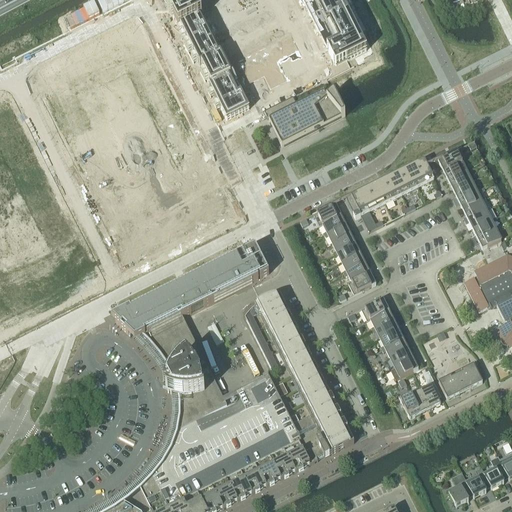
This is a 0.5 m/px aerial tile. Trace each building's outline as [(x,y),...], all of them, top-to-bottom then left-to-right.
[(162,0),(163,0),(167,9),(167,10),(170,16),(171,16),(175,24),(178,31),(180,30),(184,39),(187,44),(188,45),(197,63),(199,68),(200,69),(201,68),(204,73),(208,82),(210,86),(209,87),(209,88),(219,108),(220,111),(221,112),(225,121),(226,121),(226,122),(227,122),(230,120),(248,111),(249,111),(249,110),(241,95),(240,95),(236,87),(236,86),(233,80),(234,79),(232,74),(222,53),(220,54),(219,52),(214,44),(214,43),(215,42),(216,42),(213,37),(212,38),(211,38),(209,34),(209,33),(211,32),(208,28),(207,28),(205,24),(202,19),(202,20),(201,18),(200,18),(196,8),(193,3),(192,2),(193,1),(195,0),(301,0),(323,43),(335,67),(336,67),(346,62),(351,60),(365,53),(366,52),(365,52),(366,52),(366,51),(358,36),(356,30),(351,21),(348,16),(348,15),(345,9),(341,1),(340,0),(162,0)] [(135,22),(130,24),(138,39),(139,41),(145,38),(137,23),(135,22)] [(126,26),(117,31),(121,39),(130,34),(126,26)] [(117,31),(107,36),(111,44),(121,39),(117,31)] [(107,36),(98,41),(102,48),(111,44),(107,36)] [(98,41),(88,45),(92,53),(102,48),(98,41)] [(88,45),(79,50),(83,58),(92,53),(88,45)] [(155,58),(133,69),(138,78),(160,67),(155,58)] [(160,67),(138,78),(143,88),(165,77),(160,67)] [(40,70),(30,75),(38,92),(48,87),(47,85),(40,70)] [(165,77),(143,88),(148,97),(151,96),(169,87),(165,77)] [(267,84),(264,77),(258,80),(261,86),(264,91),(269,88),(267,84)] [(169,87),(151,96),(156,104),(174,95),(169,87)] [(293,100),(264,114),(275,137),(282,150),(345,118),(334,97),(334,96),(331,91),(297,108),(293,100)] [(174,95),(156,104),(160,113),(178,104),(174,95)] [(53,96),(43,101),(48,111),(58,106),(53,96)] [(178,104),(160,113),(164,122),(182,113),(178,104)] [(58,106),(48,111),(53,121),(63,116),(58,106)] [(182,113),(164,122),(169,130),(171,130),(187,121),(182,113)] [(63,116),(53,121),(57,130),(68,125),(63,116)] [(187,121),(171,130),(175,139),(190,132),(190,128),(187,121)] [(18,122),(7,127),(12,137),(23,132),(18,122)] [(23,132),(12,137),(18,148),(28,142),(23,132)] [(72,134),(62,139),(67,149),(77,144),(72,134)] [(193,139),(179,146),(184,156),(200,147),(196,140),(193,139)] [(28,142),(18,148),(23,158),(33,153),(28,142)] [(77,144),(67,149),(72,159),(82,154),(77,144)] [(474,146),(473,145),(467,148),(468,149),(470,153),(476,150),(474,146)] [(184,156),(182,157),(186,165),(204,156),(200,147),(184,156)] [(33,153),(23,158),(28,168),(38,163),(33,153)] [(442,175),(465,164),(459,153),(437,164),(442,175)] [(82,154),(72,159),(77,169),(87,163),(82,154)] [(204,156),(186,165),(191,174),(209,165),(204,156)] [(430,176),(433,175),(426,162),(345,203),(355,222),(360,219),(368,235),(368,236),(383,228),(381,224),(375,228),(368,215),(433,183),(430,176)] [(38,163),(28,168),(33,178),(43,173),(38,163)] [(87,163),(77,169),(81,178),(92,173),(87,163)] [(469,173),(465,164),(442,175),(447,184),(469,173)] [(209,165),(191,174),(195,183),(213,174),(209,165)] [(43,173),(33,178),(38,188),(49,183),(43,173)] [(92,173),(81,178),(86,188),(97,183),(92,173)] [(471,185),(475,183),(469,173),(447,184),(452,194),(471,185)] [(49,183),(38,188),(43,199),(54,193),(49,183)] [(97,183),(86,188),(91,198),(102,193),(97,183)] [(475,192),(471,185),(452,194),(457,204),(479,193),(477,190),(475,192)] [(462,213),(485,202),(481,195),(485,193),(483,191),(480,192),(479,193),(457,204),(462,213)] [(43,199),(35,203),(39,210),(57,200),(54,193),(43,199)] [(102,193),(91,198),(96,208),(106,202),(102,193)] [(57,200),(39,210),(42,217),(61,207),(57,200)] [(467,223),(490,211),(486,201),(485,202),(462,213),(467,223)] [(106,202),(96,208),(101,217),(111,212),(106,202)] [(61,207),(42,217),(46,223),(64,214),(61,207)] [(322,228),(341,219),(335,207),(318,216),(313,219),(319,230),(322,228)] [(487,216),(490,215),(491,214),(490,212),(491,211),(490,211),(467,223),(472,233),(491,223),(487,216)] [(111,212),(101,217),(106,227),(116,222),(111,212)] [(64,214),(46,223),(49,230),(68,221),(64,214)] [(324,239),(346,228),(341,219),(322,228),(326,235),(323,237),(324,239)] [(302,230),(308,227),(305,222),(299,225),(302,230)] [(476,242),(498,231),(497,229),(494,230),(491,223),(472,233),(476,242)] [(332,247),(350,238),(346,228),(324,239),(325,241),(328,240),(332,247)] [(498,231),(476,242),(482,252),(500,243),(497,235),(499,234),(498,231)] [(71,232),(54,241),(59,251),(76,242),(71,232)] [(142,233),(116,247),(127,269),(153,256),(147,243),(142,233)] [(334,258),(355,247),(350,238),(332,247),(335,254),(332,256),(334,258)] [(76,242),(59,251),(64,261),(81,253),(76,242)] [(341,267),(360,257),(355,247),(334,258),(335,261),(338,259),(341,267)] [(118,318),(112,321),(115,324),(123,332),(128,337),(130,338),(130,339),(131,340),(135,343),(139,341),(144,339),(143,339),(182,319),(258,281),(257,279),(259,278),(260,280),(268,276),(269,276),(255,249),(184,285),(175,290),(118,318)] [(69,277),(61,281),(69,298),(78,294),(99,283),(90,266),(83,252),(81,253),(64,261),(62,262),(69,277)] [(343,278),(365,267),(360,257),(341,267),(345,274),(342,275),(343,278)] [(511,258),(507,257),(473,274),(476,279),(464,286),(478,315),(488,310),(487,308),(491,306),(493,311),(496,309),(504,324),(506,324),(507,326),(495,332),(502,347),(511,350),(511,258)] [(351,286),(370,276),(365,267),(343,278),(345,280),(347,279),(351,285),(351,286)] [(353,299),(375,287),(370,276),(351,286),(351,285),(348,287),(353,299)] [(340,305),(346,302),(343,297),(337,300),(339,305),(340,305)] [(25,299),(13,305),(21,322),(33,316),(25,299)] [(261,304),(257,307),(279,351),(312,417),(292,427),(300,443),(298,444),(302,452),(309,466),(309,468),(317,464),(317,462),(323,459),(324,460),(329,458),(329,456),(331,455),(332,456),(338,453),(337,451),(342,448),(343,451),(354,445),(348,434),(347,431),(343,433),(341,429),(345,427),(343,424),(344,423),(343,423),(340,418),(337,420),(335,416),(338,415),(339,414),(337,411),(337,410),(336,411),(334,406),(331,407),(329,403),(332,402),(332,401),(330,398),(331,398),(331,397),(330,398),(327,393),(324,394),(322,390),(325,389),(326,389),(324,385),(324,384),(323,385),(322,382),(321,380),(318,382),(316,378),(319,376),(317,372),(318,372),(317,372),(314,367),(311,369),(309,365),(312,363),(313,363),(311,359),(310,359),(308,354),(305,356),(303,352),(306,350),(304,346),(305,346),(304,346),(301,341),(298,343),(296,339),(299,337),(300,337),(298,333),(299,333),(298,333),(295,328),(292,330),(290,326),(293,324),(292,321),(292,320),(291,320),(289,316),(285,317),(283,313),(287,312),(287,311),(285,308),(286,307),(285,307),(285,308),(280,299),(275,299),(270,300),(266,302),(261,304)] [(383,302),(361,314),(367,325),(370,323),(389,314),(383,302)] [(0,311),(0,332),(4,331),(13,326),(21,322),(13,305),(4,309),(0,311)] [(246,318),(245,319),(246,323),(253,320),(252,319),(255,317),(252,311),(251,312),(249,313),(248,315),(247,316),(246,318)] [(389,314),(370,323),(373,330),(371,332),(372,334),(393,323),(389,314)] [(350,326),(356,322),(353,317),(347,320),(348,321),(350,326)] [(143,489),(140,492),(150,511),(162,511),(168,510),(182,502),(197,495),(200,503),(215,495),(229,488),(244,481),(258,474),(273,467),(287,459),(302,452),(298,444),(300,443),(292,427),(268,378),(269,374),(268,374),(267,378),(223,401),(209,375),(201,379),(196,368),(204,364),(182,319),(143,339),(144,339),(145,340),(149,344),(150,345),(152,348),(158,354),(160,357),(160,358),(163,361),(163,362),(166,366),(167,367),(170,372),(169,374),(168,376),(167,378),(166,379),(165,381),(165,382),(164,384),(164,385),(164,386),(164,387),(163,389),(163,392),(165,393),(167,394),(169,395),(171,395),(174,396),(176,397),(177,397),(178,397),(180,406),(180,407),(180,412),(180,413),(180,418),(180,419),(179,423),(178,430),(177,434),(177,435),(177,436),(175,440),(173,446),(171,451),(171,452),(168,457),(165,461),(163,466),(162,467),(160,470),(155,475),(152,479),(149,483),(143,489)] [(393,323),(372,334),(373,336),(376,335),(379,342),(398,333),(393,323)] [(398,333),(379,342),(383,349),(380,351),(382,353),(403,342),(398,333)] [(403,342),(382,353),(383,356),(386,354),(389,361),(408,352),(403,342)] [(389,361),(386,363),(391,372),(391,373),(413,362),(408,352),(389,361)] [(391,372),(390,373),(395,383),(399,381),(418,372),(413,362),(391,373),(391,372)] [(461,371),(455,374),(464,392),(465,394),(470,391),(482,385),(473,367),(462,373),(461,371)] [(441,400),(431,380),(428,374),(423,377),(429,388),(423,391),(421,389),(419,390),(430,411),(440,406),(437,402),(441,400)] [(449,380),(438,385),(447,403),(459,397),(465,394),(464,392),(455,374),(448,378),(449,380)] [(406,389),(403,382),(403,383),(398,385),(401,391),(406,389)] [(420,416),(430,411),(419,390),(417,391),(418,394),(411,397),(420,416)] [(411,397),(409,394),(398,400),(409,422),(420,416),(411,397)] [(296,417),(290,420),(293,426),(299,423),(296,417)] [(302,452),(287,459),(294,473),(295,475),(303,471),(302,469),(309,466),(302,452)] [(511,481),(511,457),(500,464),(499,464),(500,465),(501,465),(502,468),(506,477),(509,483),(511,481)] [(287,459),(273,467),(280,480),(279,480),(280,482),(289,478),(288,476),(294,473),(287,459)] [(499,464),(500,464),(498,460),(490,464),(494,472),(484,477),(488,486),(491,492),(504,486),(500,480),(506,477),(502,468),(501,465),(500,465),(499,464)] [(273,467),(258,474),(265,488),(266,489),(274,485),(273,484),(279,480),(280,480),(273,467)] [(258,474),(244,481),(251,495),(251,497),(260,492),(259,491),(265,488),(258,474)] [(484,477),(483,474),(476,477),(478,480),(466,486),(471,495),(470,495),(473,501),(486,495),(483,489),(488,486),(484,477)] [(244,481),(229,488),(236,502),(237,504),(245,500),(244,498),(251,495),(244,481)] [(466,486),(465,483),(459,486),(460,489),(448,495),(456,510),(468,504),(465,498),(470,495),(471,495),(466,486)] [(229,488),(215,495),(222,509),(222,511),(231,507),(230,505),(236,502),(229,488)] [(197,495),(182,502),(186,511),(205,511),(200,503),(197,495)] [(215,495),(200,503),(205,511),(216,511),(222,509),(215,495)] [(186,511),(182,502),(168,510),(168,511),(186,511)]
